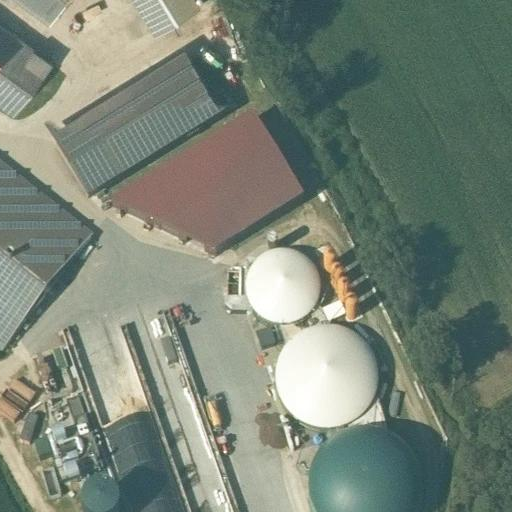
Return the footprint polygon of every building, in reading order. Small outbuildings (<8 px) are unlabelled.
[(20,0),(50,22),(65,0),(20,0)] [(198,3),(196,0),(136,0),(155,30),(198,3)] [(51,59),(2,23),(0,25),(0,101),(13,111),(51,59)] [(194,63),(91,127),(122,178),(226,114),(194,63)] [(211,259),(313,204),(267,119),(124,195),(144,232),(167,220),(180,243),(197,234),(211,259)] [(168,175),(162,162),(119,183),(125,195),(168,175)] [(91,240),(0,169),(0,351),(2,353),(91,240)] [(271,329),(279,331),(285,331),(292,330),(296,329),(300,327),(304,324),(308,321),(313,316),(317,310),(320,302),(321,294),(320,287),(318,279),(314,272),(309,266),(303,261),(296,258),(288,256),(280,256),(272,258),(265,261),(259,265),(253,271),(249,278),(247,285),(246,293),(246,301),(249,308),(253,315),(258,321),(264,326),(271,329)] [(240,276),(229,276),(228,303),(239,303),(240,276)] [(304,324),(300,327),(296,329),(292,330),(285,331),(279,331),(287,350),(292,346),(297,342),(302,338),(311,334),(320,333),(313,316),(308,321),(304,324)] [(328,332),(320,333),(311,334),(302,338),(297,342),(292,346),(287,350),(282,358),(279,365),(276,374),(275,382),(276,391),(278,399),(281,407),(286,414),(292,421),(298,426),(306,430),(314,433),(323,435),(331,435),(340,433),(348,430),(356,426),(362,421),(368,414),(373,407),(376,399),(378,391),(378,382),(377,373),(375,365),(371,357),(366,350),(360,344),(353,339),(345,335),(337,333),(328,332)] [(77,389),(64,353),(53,358),(66,393),(77,389)] [(78,401),(67,404),(74,425),(85,421),(78,401)] [(136,511),(106,491),(91,511),(136,511)]
